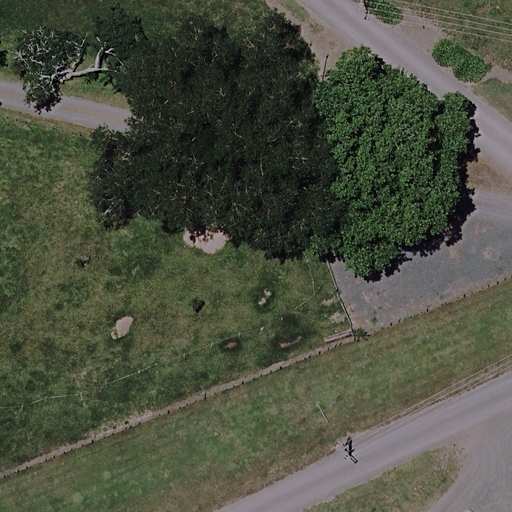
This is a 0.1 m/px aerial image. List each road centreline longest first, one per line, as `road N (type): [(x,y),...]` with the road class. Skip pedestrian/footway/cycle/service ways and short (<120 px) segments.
road 1 (unknown): [(511,240),(0,130)]
road 2 (track): [(257,511),(511,395)]
road 3 (track): [(315,0),(511,173)]
